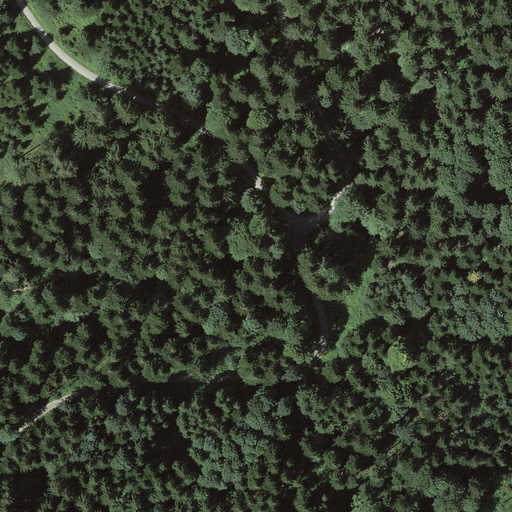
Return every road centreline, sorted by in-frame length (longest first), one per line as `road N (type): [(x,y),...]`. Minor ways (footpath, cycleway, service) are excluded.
road 1 (track): [(13,0),(78,63),(224,134),(294,227),(324,330),(323,347),(305,367)]
road 2 (track): [(0,437),(79,392),(128,381),(287,377),(305,367)]
road 3 (track): [(294,227),(334,201),(343,156),(287,45),(279,0)]
